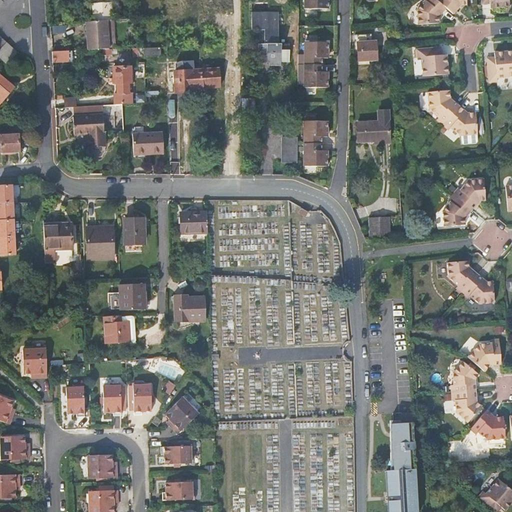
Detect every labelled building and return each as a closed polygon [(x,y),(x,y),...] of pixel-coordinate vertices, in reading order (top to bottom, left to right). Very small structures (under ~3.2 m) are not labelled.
[(92,4),(93,22),(108,21),(110,20),(108,0),(100,0),(101,3),(92,4)] [(304,0),(304,9),(328,9),(328,1),(327,0),(304,0)] [(445,7),(436,0),(422,0),(416,8),(417,24),(438,22),(438,16),(445,7)] [(465,0),(436,0),(445,7),(452,13),(459,4),(466,4),(465,0)] [(251,30),(260,30),(260,12),(252,12),(251,30)] [(279,13),(260,12),(260,30),(262,30),(262,35),(265,35),(265,45),(260,45),(260,53),(263,54),(263,63),(269,63),(269,65),(281,66),(282,63),(289,63),(289,45),(279,45),(279,13)] [(109,49),(108,21),(93,22),(86,22),(87,50),(100,50),(109,49)] [(356,47),(366,46),(370,46),(373,45),(372,37),(355,39),(356,47)] [(0,48),(0,58),(10,47),(5,43),(0,48)] [(328,43),(304,43),(304,66),(322,66),(322,58),(328,58),(328,43)] [(366,46),(356,47),(357,65),(376,63),(374,45),(373,45),(370,46),(366,46)] [(10,47),(0,58),(0,59),(5,64),(16,52),(10,47)] [(444,55),(435,56),(435,48),(419,49),(420,58),(424,57),(426,76),(450,74),(449,55),(444,55)] [(69,62),(68,51),(52,52),(52,63),(69,62)] [(511,76),(511,51),(494,53),(495,57),(496,66),(488,67),(489,83),(498,82),(497,78),(511,76)] [(496,66),(495,57),(487,58),(488,67),(496,66)] [(194,87),(203,87),(203,71),(193,71),(192,62),(182,62),(182,72),(175,72),(176,92),(194,92),(194,87)] [(322,73),(322,66),(304,66),(304,88),(327,89),(328,73),(322,73)] [(130,67),(113,68),(113,84),(116,84),(117,94),(113,94),(113,105),(122,105),(131,104),(131,93),(128,93),(128,83),(130,83),(130,67)] [(218,70),(208,70),(209,87),(219,86),(218,70)] [(0,102),(12,88),(0,78),(0,102)] [(451,100),(450,91),(429,92),(430,110),(439,118),(437,120),(443,125),(459,106),(451,100)] [(66,106),(76,105),(75,96),(65,97),(66,106)] [(254,99),(242,99),(242,110),(254,110),(254,99)] [(476,113),(467,114),(459,106),(443,125),(449,130),(451,128),(460,135),(477,134),(476,113)] [(103,116),(72,118),(73,134),(88,133),(88,147),(104,146),(103,116)] [(389,116),(379,116),(379,124),(358,124),(358,142),(358,143),(377,143),(377,145),(390,145),(389,116)] [(303,145),(321,145),(321,138),(327,138),(327,122),(304,122),(303,145)] [(1,152),(10,152),(18,151),(18,134),(1,135),(1,152)] [(144,152),(162,152),(161,135),(133,136),(134,155),(145,154),(144,152)] [(283,164),(297,164),(297,139),(282,139),(283,164)] [(235,142),(219,143),(220,159),(235,159),(235,142)] [(321,152),(321,145),(303,145),(303,168),(327,168),(327,152),(321,152)] [(485,201),(483,179),(468,181),(460,190),(458,188),(453,194),(472,210),(479,201),(485,201)] [(0,202),(12,202),(11,185),(0,185),(0,202)] [(472,210),(453,194),(448,200),(450,202),(443,211),(444,226),(465,225),(464,218),(472,210)] [(296,205),(288,201),(289,214),(297,213),(296,205)] [(0,220),(13,220),(12,202),(0,202),(0,220)] [(308,212),(302,209),(299,214),(305,218),(308,212)] [(182,234),(208,234),(207,213),(181,214),(182,234)] [(388,217),(368,217),(369,238),(388,238),(388,217)] [(144,219),(125,220),(125,244),(144,244),(144,219)] [(0,237),(13,237),(13,220),(0,220),(0,237)] [(70,224),(43,225),(44,250),(71,249),(70,224)] [(112,227),(86,228),(87,260),(113,259),(112,227)] [(0,254),(14,254),(13,237),(0,237),(0,254)] [(469,267),(468,261),(447,263),(449,278),(458,286),(456,288),(462,293),(477,275),(469,267)] [(492,281),(486,282),(477,275),(462,293),(468,298),(470,296),(479,303),(494,302),(492,281)] [(144,286),(122,287),(123,310),(145,310),(144,286)] [(192,297),(175,297),(175,322),(204,322),(203,299),(192,299),(192,297)] [(128,319),(104,319),(104,341),(128,341),(128,344),(132,344),(134,341),(134,324),(131,324),(128,319)] [(488,364),(499,363),(499,357),(497,341),(497,338),(489,339),(490,343),(477,344),(467,357),(478,367),(483,370),(488,364)] [(24,373),(31,372),(35,372),(35,375),(46,374),(45,347),(22,348),(24,373)] [(450,385),(451,393),(475,391),(474,380),(479,375),(474,371),(463,362),(453,373),(454,385),(450,385)] [(474,371),(479,375),(483,370),(478,367),(474,371)] [(151,397),(151,391),(150,383),(143,383),(143,381),(132,381),(134,412),(141,412),(141,408),(152,408),(151,397)] [(102,393),(103,399),(103,410),(113,410),(113,414),(121,413),(119,382),(110,382),(110,384),(102,384),(102,393)] [(163,391),(168,395),(175,385),(169,382),(163,391)] [(65,386),(66,395),(66,401),(67,411),(76,411),(76,415),(84,415),(82,383),(73,383),(73,386),(65,386)] [(475,391),(451,393),(452,401),(456,401),(456,409),(468,422),(478,411),(481,407),(476,402),(475,391)] [(10,410),(11,406),(14,398),(0,392),(0,418),(8,422),(12,411),(10,410)] [(167,408),(171,413),(174,417),(172,418),(180,427),(200,410),(185,392),(167,408)] [(482,415),(486,411),(481,407),(478,411),(482,415)] [(494,418),(486,411),(482,415),(472,427),(470,429),(476,434),(479,431),(488,439),(505,438),(503,422),(503,417),(494,418)] [(400,415),(401,426),(411,425),(410,415),(400,415)] [(416,511),(414,471),(411,425),(401,426),(387,427),(390,472),(385,472),(388,511),(416,511)] [(2,435),(2,440),(0,439),(0,455),(3,455),(3,458),(12,457),(22,457),(29,457),(29,446),(26,446),(26,442),(26,434),(2,435)] [(165,462),(174,461),(183,461),(191,460),(191,453),(193,453),(193,443),(161,445),(161,452),(165,452),(165,462)] [(114,464),(114,460),(113,452),(89,453),(90,477),(116,475),(116,464),(114,464)] [(17,484),(20,484),(19,472),(0,473),(0,496),(18,496),(17,488),(17,484)] [(183,479),(175,479),(166,480),(167,490),(163,491),(163,498),(195,496),(195,486),(192,486),(192,478),(183,479)] [(506,511),(511,503),(511,490),(499,480),(487,495),(484,492),(478,499),(490,508),(495,502),(502,508),(506,511)] [(115,501),(118,500),(117,488),(91,489),(91,511),(101,511),(116,511),(115,504),(115,501)] [(490,508),(494,511),(499,511),(502,508),(495,502),(490,508)]
